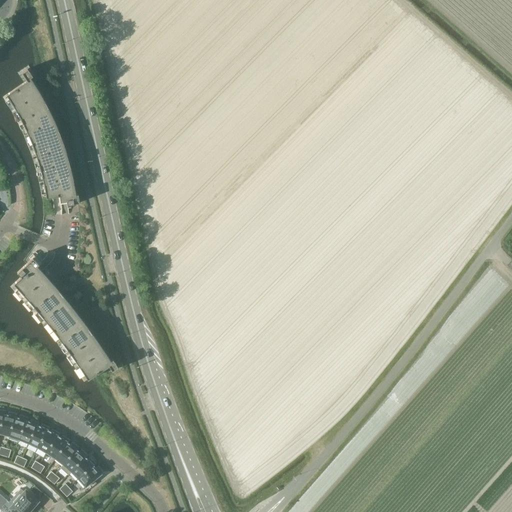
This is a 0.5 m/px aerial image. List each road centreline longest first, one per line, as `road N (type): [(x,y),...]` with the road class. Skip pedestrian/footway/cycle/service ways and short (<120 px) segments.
road 1 (secondary): [(180,451),(133,310),(64,0)]
road 2 (unclassified): [(268,511),(355,420),(511,218)]
road 3 (residential): [(0,393),(69,421),(127,471)]
